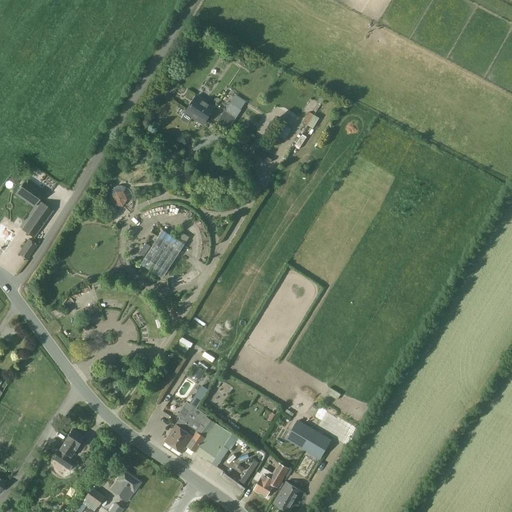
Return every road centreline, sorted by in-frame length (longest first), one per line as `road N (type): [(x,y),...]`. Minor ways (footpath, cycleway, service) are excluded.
road 1 (unclassified): [(12,291),(192,0)]
road 2 (tertiary): [(238,511),(96,406),(12,291)]
